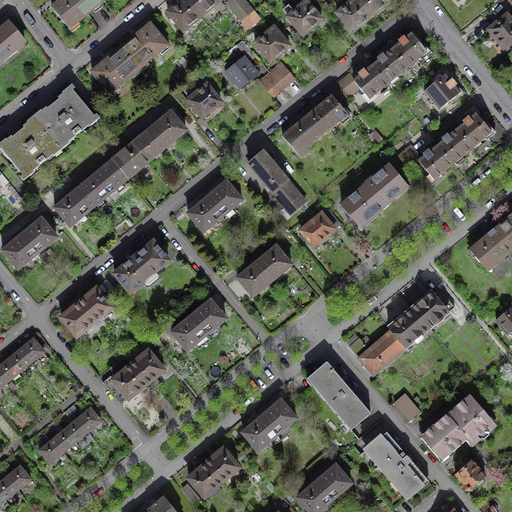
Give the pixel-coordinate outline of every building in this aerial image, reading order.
[(61,0),(52,8),(69,29),(100,3),(97,0),(61,0)] [(175,6),(168,12),(183,31),(201,16),(188,0),(182,0),(180,2),(179,0),(173,5),(175,6)] [(188,0),(201,16),(220,1),(219,0),(188,0)] [(243,0),(231,0),(227,3),(241,21),(253,12),(243,0)] [(344,8),(337,13),(352,32),(371,17),(356,0),(353,0),(350,3),(349,2),(343,6),(344,8)] [(356,0),(371,17),(389,2),(388,0),(356,0)] [(294,11),(287,17),(303,36),(322,20),(306,2),(300,6),(299,5),(293,10),(294,11)] [(253,12),(241,21),(248,29),(259,19),(253,12)] [(511,22),(507,16),(489,30),(491,32),(488,34),(494,42),(497,39),(505,49),(511,44),(511,22)] [(16,50),(25,43),(9,24),(4,28),(3,27),(0,29),(0,62),(3,60),(2,59),(15,49),(16,50)] [(150,25),(121,48),(138,69),(167,46),(150,25)] [(262,37),(255,43),(270,62),(289,46),(274,28),(268,33),(267,32),(261,36),(262,37)] [(392,50),(407,68),(417,60),(422,65),(433,56),(426,48),(426,45),(424,42),(422,42),(414,32),(406,39),(404,37),(398,41),(400,44),(392,50)] [(121,48),(92,72),(109,93),(138,69),(121,48)] [(379,61),(373,66),(388,84),(407,68),(392,50),(385,56),(383,54),(377,58),(379,61)] [(244,59),(228,72),(240,87),(256,74),(244,59)] [(388,84),(373,66),(366,72),(363,69),(358,74),(360,77),(355,81),(349,74),(338,84),(348,96),(348,97),(359,88),(369,100),(388,84)] [(278,67),(270,74),(283,89),(294,79),(285,67),(281,71),(278,67)] [(273,97),(283,89),(270,74),(261,82),(273,97)] [(444,75),(424,92),(439,110),(447,103),(449,105),(464,93),(452,79),(450,81),(444,75)] [(314,110),(330,130),(347,115),(338,104),(348,96),(338,84),(327,92),(331,96),(314,110)] [(206,85),(187,100),(192,106),(202,118),(203,117),(204,118),(207,118),(211,115),(211,112),(210,111),(221,102),(206,85)] [(71,89),(36,118),(57,144),(62,140),(64,143),(74,136),(81,131),(80,130),(89,122),(86,118),(91,114),(71,89)] [(196,123),(202,118),(192,106),(186,111),(196,123)] [(457,130),(472,148),(485,137),(486,139),(495,132),(486,122),(484,124),(476,114),(479,112),(474,106),(464,114),(468,118),(463,122),(464,124),(457,130)] [(314,110),(282,136),(298,155),(330,130),(314,110)] [(171,112),(151,128),(167,147),(186,131),(171,112)] [(36,118),(0,147),(20,172),(25,167),(29,172),(38,164),(39,165),(46,160),(45,159),(54,151),(52,149),(57,144),(36,118)] [(167,147),(151,128),(132,144),(147,163),(167,147)] [(438,146),(453,164),(472,148),(457,130),(449,136),(447,134),(442,139),(444,141),(438,146)] [(147,163),(132,144),(112,160),(128,179),(147,163)] [(419,162),(422,159),(410,146),(398,156),(407,167),(419,162)] [(422,159),(419,162),(434,180),(453,164),(438,146),(430,152),(428,150),(423,154),(425,157),(422,159)] [(263,152),(248,164),(290,214),(305,202),(263,152)] [(128,179),(112,160),(93,176),(108,195),(128,179)] [(364,187),(341,205),(359,227),(367,220),(368,222),(381,211),(378,208),(406,185),(389,165),(383,170),(382,168),(362,185),(364,187)] [(0,171),(0,179),(5,185),(9,182),(0,171)] [(108,195),(93,176),(73,192),(89,211),(108,195)] [(207,197),(222,216),(242,200),(226,181),(207,197)] [(89,211),(73,192),(54,208),(70,227),(89,211)] [(207,197),(188,213),(203,232),(222,216),(207,197)] [(321,213),(301,231),(314,246),(334,229),(325,218),(321,213)] [(325,218),(334,229),(341,224),(331,213),(325,218)] [(511,218),(511,217),(494,231),(510,250),(511,247),(511,218)] [(41,219),(21,235),(37,254),(57,237),(41,219)] [(494,231),(493,230),(489,234),(489,235),(471,250),(486,269),(495,262),(496,263),(511,251),(510,250),(494,231)] [(37,254),(21,235),(2,251),(18,269),(37,254)] [(153,242),(114,274),(130,293),(144,280),(148,284),(149,285),(157,279),(157,276),(154,273),(169,261),(153,242)] [(276,246),(256,262),(272,281),(291,265),(276,246)] [(256,262),(237,278),(253,297),(272,281),(256,262)] [(437,287),(412,309),(428,328),(454,307),(437,287)] [(83,299),(78,303),(94,322),(111,308),(96,289),(88,295),(87,294),(83,298),(83,299)] [(210,300),(191,316),(206,335),(226,319),(210,300)] [(67,312),(61,318),(77,337),(94,322),(78,303),(73,307),(72,306),(67,311),(67,312)] [(511,309),(511,308),(496,321),(508,335),(509,334),(511,336),(511,335),(511,309)] [(428,328),(412,309),(389,328),(391,330),(405,347),(406,347),(413,341),(414,342),(417,343),(422,339),(422,336),(421,335),(428,328)] [(191,316),(171,332),(187,350),(206,335),(191,316)] [(369,349),(359,358),(374,375),(405,347),(391,330),(369,349)] [(349,346),(359,358),(369,349),(359,338),(349,346)] [(33,339),(20,350),(31,363),(44,352),(33,339)] [(31,363),(20,350),(8,360),(18,373),(31,363)] [(136,361),(130,365),(146,384),(163,370),(148,351),(141,356),(141,355),(135,360),(136,361)] [(18,373),(8,360),(0,366),(0,376),(6,383),(18,373)] [(358,439),(350,430),(370,413),(347,386),(350,384),(347,380),(344,382),(326,362),(307,379),(300,371),(284,385),(342,453),(358,439)] [(146,384),(130,365),(125,370),(124,369),(118,373),(119,375),(113,380),(129,398),(146,384)] [(121,405),(129,398),(113,380),(110,376),(102,382),(121,405)] [(405,394),(394,403),(409,420),(420,412),(405,394)] [(492,422),(470,397),(423,437),(441,458),(466,436),(472,443),(477,438),(477,435),(492,422)] [(280,400),(261,416),(277,435),(296,418),(280,400)] [(90,408),(77,419),(88,432),(101,421),(90,408)] [(261,416),(242,432),(258,451),(277,435),(261,416)] [(77,419),(65,429),(75,442),(88,432),(77,419)] [(65,429),(52,440),(63,453),(75,442),(65,429)] [(427,479),(386,432),(361,454),(353,445),(343,454),(392,511),(410,511),(435,490),(426,480),(427,479)] [(52,440),(39,450),(50,463),(63,453),(52,440)] [(211,459),(205,463),(221,482),(239,467),(223,448),(216,454),(216,453),(210,457),(211,459)] [(479,453),(455,474),(469,490),(488,472),(492,477),(496,473),(479,453)] [(194,472),(188,478),(204,496),(221,482),(205,463),(200,468),(199,466),(193,471),(194,472)] [(351,483),(336,464),(317,481),(332,499),(351,483)] [(20,466),(7,477),(18,490),(31,479),(20,466)] [(7,477),(0,482),(0,494),(5,500),(18,490),(7,477)] [(317,511),(332,499),(317,481),(297,497),(309,511),(317,511)] [(149,511),(148,511),(176,511),(164,496),(149,509),(149,511)]
